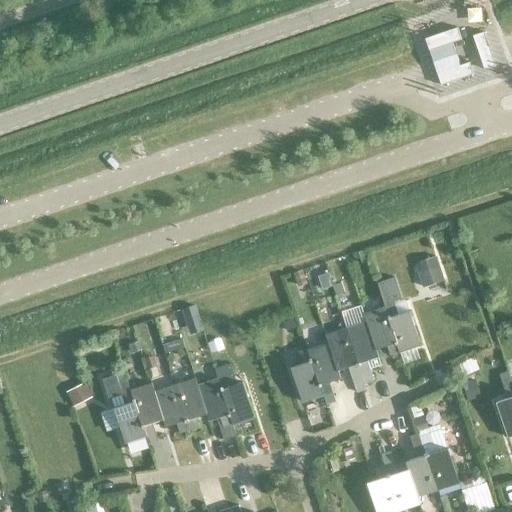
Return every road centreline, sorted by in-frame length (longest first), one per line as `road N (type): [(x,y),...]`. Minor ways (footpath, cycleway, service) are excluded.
road 1 (tertiary): [(0,126),(366,0)]
road 2 (residential): [(294,458),(433,380)]
road 3 (residential): [(146,478),(294,458)]
